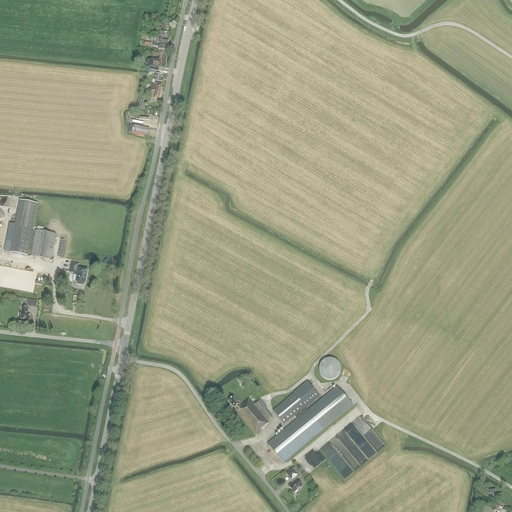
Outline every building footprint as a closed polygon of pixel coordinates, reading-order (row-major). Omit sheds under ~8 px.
[(159,37),(161,38),(169,39),(170,32),(160,30),(159,37)] [(165,67),(166,56),(160,56),(159,59),(149,61),(148,66),(158,68),(158,67),(159,67),(159,66),(165,67)] [(162,85),(163,80),(160,79),(161,75),(156,74),(154,83),(162,85)] [(159,99),(162,86),(152,84),(151,90),(156,91),(154,98),(159,99)] [(149,128),(133,125),(132,131),(148,134),(149,128)] [(27,256),(37,204),(20,201),(10,253),(27,256)] [(51,260),(51,259),(56,233),(36,229),(31,256),(51,260)] [(77,284),(83,285),(84,283),(84,284),(85,284),(85,283),(85,279),(86,279),(86,278),(86,275),(87,271),(79,269),(79,270),(77,270),(78,265),(71,264),(70,272),(76,273),(76,272),(78,273),(78,274),(77,277),(77,278),(76,282),(77,282),(77,284)] [(27,299),(26,306),(30,307),(36,308),(37,300),(27,299)] [(21,312),(20,319),(29,320),(30,313),(27,313),(27,311),(28,311),(28,309),(29,310),(30,307),(26,306),(26,307),(22,307),(21,312)] [(321,376),(325,379),(329,381),(333,380),(337,378),(340,375),(341,370),(341,366),(339,362),(337,361),(335,359),(333,359),(331,358),(329,358),(327,358),(325,359),(323,360),(322,361),(322,362),(321,362),(321,363),(320,363),(320,364),(319,366),(319,367),(319,369),(319,371),(319,372),(319,374),(320,375),(321,376)] [(273,411),(277,416),(284,424),(294,416),(297,419),(267,443),(283,463),(353,406),(337,386),(307,410),(305,408),(319,397),(307,381),(293,393),(294,393),(273,411)] [(228,401),(238,413),(238,414),(256,436),(266,427),(265,426),(274,419),(266,409),(267,408),(260,399),(253,404),(249,399),(241,406),(234,397),(228,401)] [(369,458),(372,456),(368,456),(365,452),(362,452),(360,449),(358,449),(358,447),(354,441),(351,441),(351,439),(347,439),(347,441),(346,442),(346,448),(341,452),(341,454),(346,460),(348,460),(348,463),(353,469),(357,469),(355,467),(355,465),(357,465),(357,466),(359,468),(369,460),(369,458)] [(288,479),(290,481),(292,484),(289,486),(294,493),(302,486),(297,480),(300,477),(298,474),(293,468),(286,474),(289,478),(288,479)]
